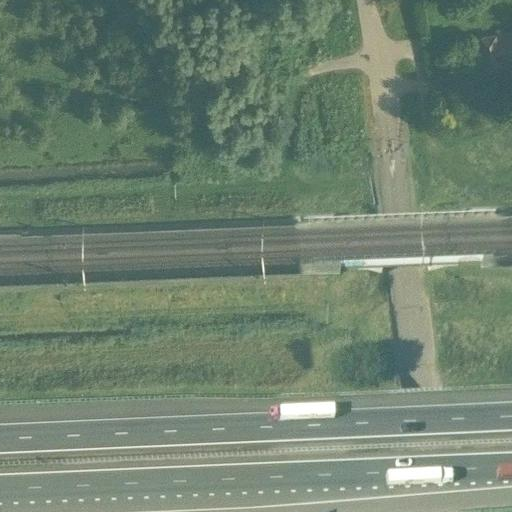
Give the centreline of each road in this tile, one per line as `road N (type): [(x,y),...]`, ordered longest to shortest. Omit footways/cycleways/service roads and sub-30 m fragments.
road 1 (motorway): [(0,488),(511,466)]
road 2 (motorway): [(511,419),(0,439)]
road 3 (unclassified): [(391,151),(362,0)]
